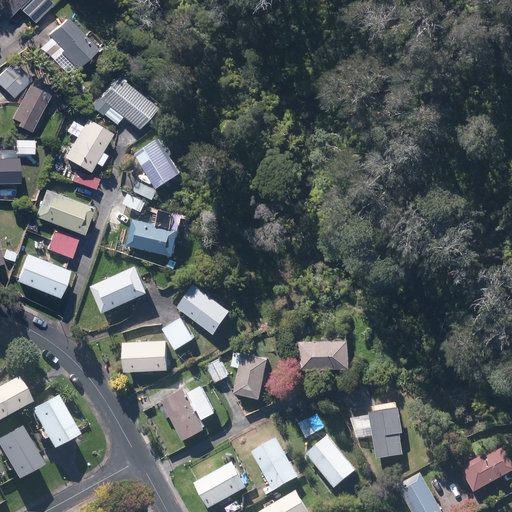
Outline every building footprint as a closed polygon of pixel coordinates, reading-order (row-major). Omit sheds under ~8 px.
[(0,0),(0,14),(3,11),(10,17),(20,6),(37,21),(54,2),(52,0),(0,0)] [(99,47),(69,16),(50,33),(53,36),(43,47),(71,76),(81,67),(79,66),(99,47)] [(0,74),(0,82),(15,96),(33,77),(14,59),(0,74)] [(119,74),(101,96),(139,126),(157,104),(119,74)] [(20,124),(33,130),(52,92),(31,82),(14,116),(22,120),(20,124)] [(66,155),(91,170),(114,131),(89,116),(66,155)] [(165,135),(140,152),(163,185),(187,168),(165,135)] [(35,140),(16,139),(15,152),(34,153),(35,140)] [(0,156),(0,179),(21,179),(20,156),(0,156)] [(76,169),(72,180),(94,188),(98,176),(76,169)] [(158,180),(142,174),(136,190),(159,199),(163,188),(156,185),(158,180)] [(47,187),(37,215),(84,231),(94,204),(47,187)] [(132,191),(127,201),(147,210),(152,200),(132,191)] [(136,217),(131,243),(179,253),(184,227),(136,217)] [(56,228),(49,248),(73,256),(80,236),(56,228)] [(28,252),(18,278),(60,294),(70,267),(28,252)] [(97,283),(109,310),(155,289),(143,262),(97,283)] [(199,281),(182,305),(220,331),(237,307),(199,281)] [(184,316),(167,327),(180,348),(198,336),(184,316)] [(304,340),(305,367),(356,365),(355,337),(304,340)] [(127,341),(129,369),(174,366),(173,338),(127,341)] [(273,356),(246,350),(238,390),(264,396),(273,356)] [(222,355),(209,363),(220,381),(232,374),(222,355)] [(0,387),(0,418),(34,401),(20,376),(0,387)] [(207,380),(193,387),(208,414),(222,407),(207,380)] [(187,386),(166,398),(188,437),(210,425),(187,386)] [(59,394),(33,409),(55,447),(81,433),(59,394)] [(404,407),(374,412),(381,458),(407,454),(404,434),(408,433),(404,407)] [(310,417),(300,422),(308,437),(318,432),(310,417)] [(23,425),(0,437),(0,442),(19,477),(44,463),(23,425)] [(333,436),(312,453),(340,487),(361,470),(333,436)] [(282,438),(257,452),(278,490),(303,476),(282,438)] [(465,465),(477,490),(511,471),(511,449),(509,445),(491,455),(489,453),(465,465)] [(199,482),(213,507),(252,486),(238,461),(199,482)] [(447,511),(426,470),(402,483),(417,511),(447,511)] [(262,511),(261,511),(316,511),(303,488),(262,511)]
